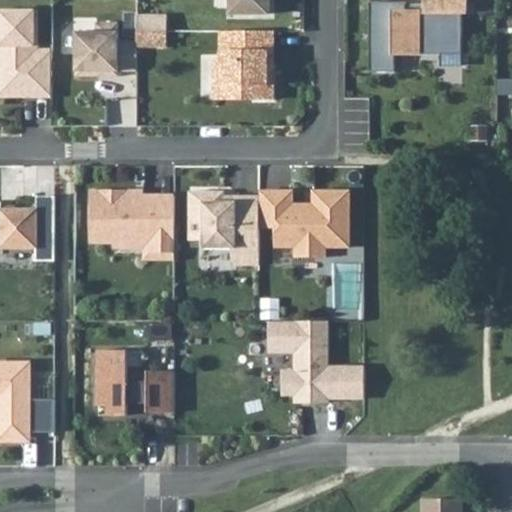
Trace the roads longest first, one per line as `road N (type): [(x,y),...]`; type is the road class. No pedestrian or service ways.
road 1 (residential): [(0,153),(321,157),(337,144),(334,0)]
road 2 (residential): [(124,486),(203,485),(318,455),(480,454),(509,484),(509,511)]
